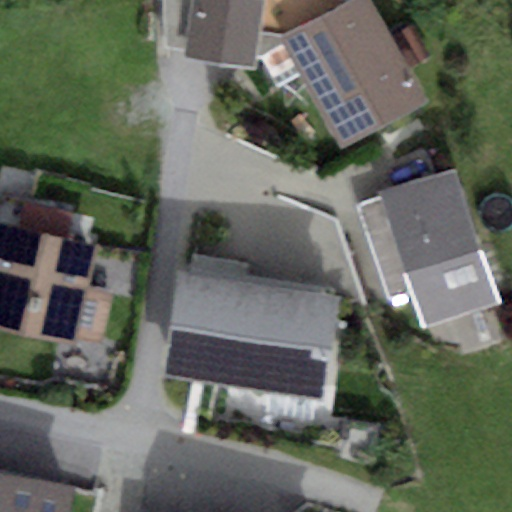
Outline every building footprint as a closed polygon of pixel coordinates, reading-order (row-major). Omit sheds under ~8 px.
[(258,0),(195,0),(191,35),(253,43),(254,34),(258,0)] [(258,0),(254,34),(278,38),(339,150),(426,103),(370,0),(258,0)] [(502,302),(456,165),(376,192),(378,197),(356,204),(387,297),(409,290),(422,329),(502,302)] [(19,228),(0,223),(0,330),(75,347),(77,340),(103,345),(115,294),(87,288),(97,245),(67,239),(73,213),(25,203),(19,228)] [(340,297),(178,274),(163,379),(325,402),(340,297)] [(69,511),(75,487),(0,473),(0,511),(69,511)]
